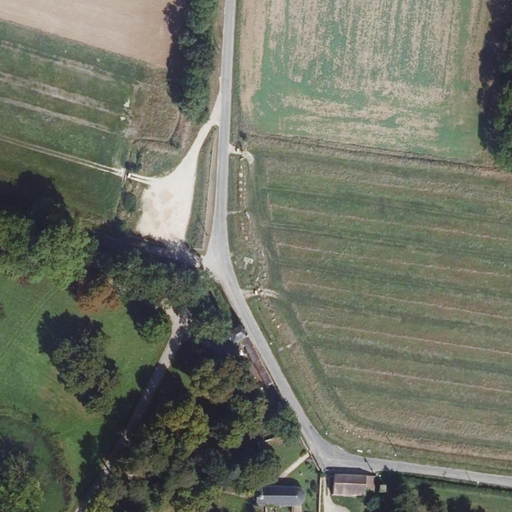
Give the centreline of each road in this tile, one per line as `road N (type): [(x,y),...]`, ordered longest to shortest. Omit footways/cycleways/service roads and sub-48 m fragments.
road 1 (tertiary): [(230,0),(220,268),(294,415),(321,447),(338,454),(511,482)]
road 2 (track): [(220,268),(0,205)]
road 3 (track): [(0,242),(183,302)]
road 4 (track): [(157,251),(178,173),(223,100)]
